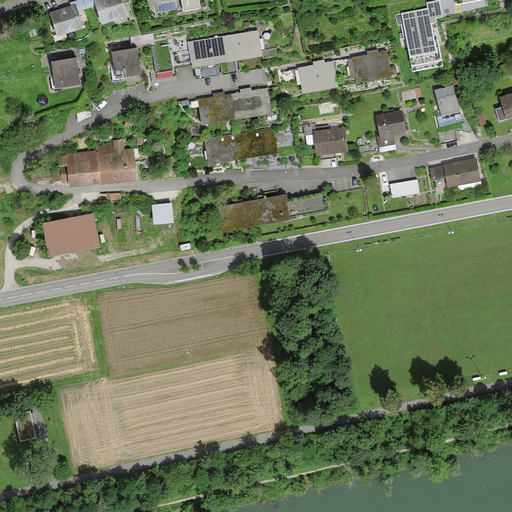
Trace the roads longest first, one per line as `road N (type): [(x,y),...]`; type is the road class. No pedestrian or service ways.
road 1 (residential): [(511,139),(330,173),(35,189),(19,179),(20,160),(86,120),(258,75)]
road 2 (track): [(511,383),(0,496)]
road 3 (tertiary): [(277,246),(511,201)]
road 4 (tertiary): [(109,277),(206,271),(277,246)]
road 5 (tertiary): [(277,246),(109,277)]
road 6 (track): [(7,297),(10,244),(21,221),(75,202),(78,190)]
